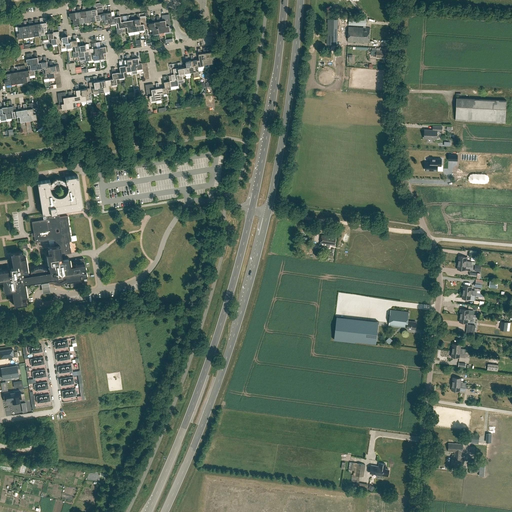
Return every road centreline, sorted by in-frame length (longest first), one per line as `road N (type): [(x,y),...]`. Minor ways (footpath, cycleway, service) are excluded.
road 1 (primary): [(252,208),(199,387),(148,511)]
road 2 (primary): [(165,511),(234,334),(267,211)]
road 3 (unclassified): [(430,241),(397,153),(400,0)]
road 4 (primary): [(267,211),(300,0)]
road 5 (primary): [(284,0),(252,208)]
road 6 (unclassified): [(426,399),(440,283),(430,241)]
road 7 (track): [(293,215),(425,230)]
road 8 (residential): [(1,419),(56,410),(46,340)]
